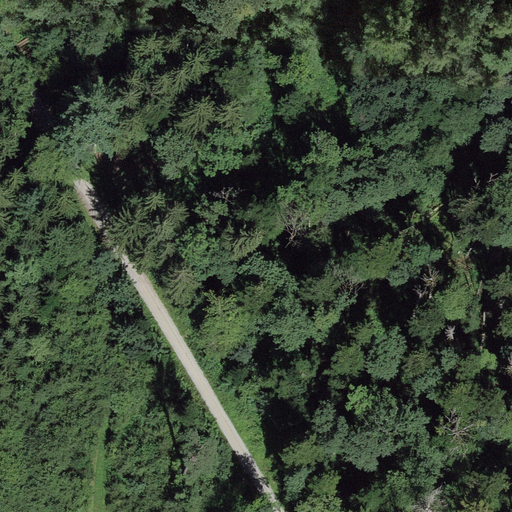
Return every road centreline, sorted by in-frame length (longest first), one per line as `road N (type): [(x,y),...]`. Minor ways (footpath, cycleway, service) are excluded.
road 1 (track): [(107,234),(281,511)]
road 2 (track): [(107,234),(99,511)]
road 3 (track): [(0,34),(107,234)]
road 4 (track): [(29,90),(143,0)]
